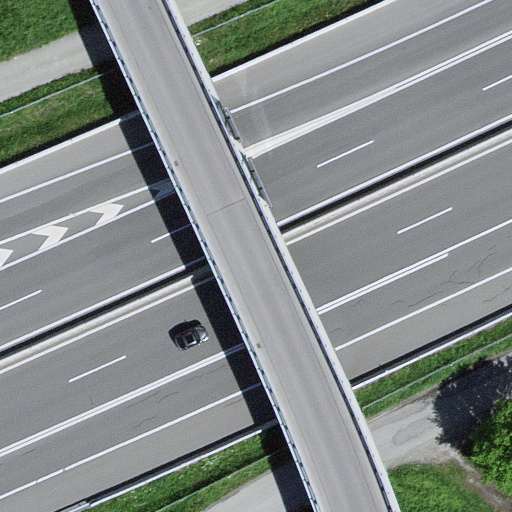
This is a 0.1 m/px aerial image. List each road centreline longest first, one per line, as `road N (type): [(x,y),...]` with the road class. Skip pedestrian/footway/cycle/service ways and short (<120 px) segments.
road 1 (motorway): [(511,71),(0,304)]
road 2 (unclassified): [(356,511),(132,0)]
road 3 (motorway): [(511,35),(0,222)]
road 4 (motorway): [(0,454),(327,267)]
road 5 (motorway): [(0,414),(327,267)]
road 6 (unclassified): [(245,511),(497,384)]
road 7 (unclassified): [(0,84),(200,0)]
road 8 (motorway): [(327,267),(511,182)]
